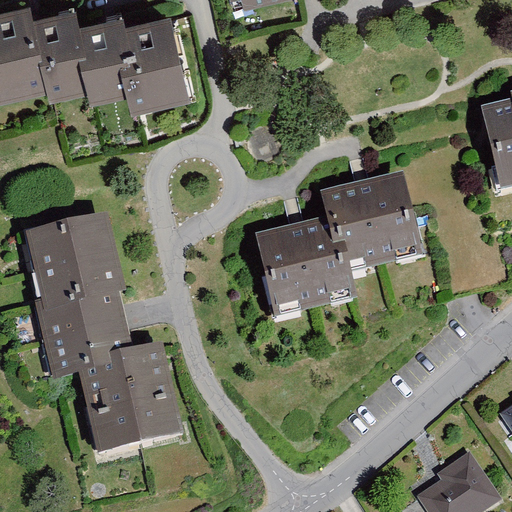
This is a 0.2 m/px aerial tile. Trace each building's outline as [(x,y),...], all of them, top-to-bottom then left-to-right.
[(227,0),(229,8),(262,0),(227,0)] [(182,99),(162,16),(120,26),(117,14),(71,25),(68,11),(25,22),(21,6),(0,10),(0,104),(38,95),(41,107),(77,98),(79,106),(122,96),(126,112),(182,99)] [(511,96),(503,99),(505,110),(477,116),(494,193),(511,188),(511,96)] [(416,257),(397,183),(314,204),(319,226),(250,244),(270,322),(349,302),(343,276),(416,257)] [(86,460),(172,445),(154,351),(125,357),(101,226),(19,241),(46,387),(72,382),(86,460)] [(511,404),(495,416),(511,441),(511,404)] [(482,511),(496,503),(465,457),(434,478),(437,483),(413,498),(421,511),(482,511)] [(421,511),(413,498),(390,511),(421,511)]
